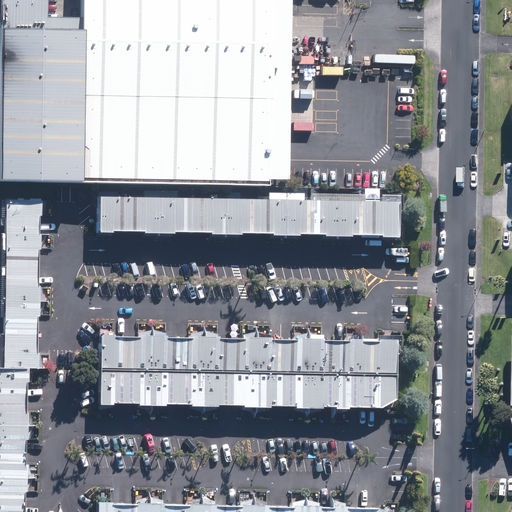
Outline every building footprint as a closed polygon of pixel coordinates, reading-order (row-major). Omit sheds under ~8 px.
[(3,0),(3,32),(1,187),(266,195),(273,0),(79,0),(79,28),(54,28),(54,0),(3,0)] [(314,90),(294,89),(293,99),(313,99),(314,90)] [(313,110),(294,110),(293,119),(313,120),(313,110)] [(398,197),(266,195),(95,193),(95,243),(397,248),(398,197)] [(44,212),(6,211),(4,373),(42,374),(44,212)] [(394,341),(99,337),(98,410),(393,414),(394,341)] [(0,511),(33,511),(36,374),(0,373),(0,511)]
